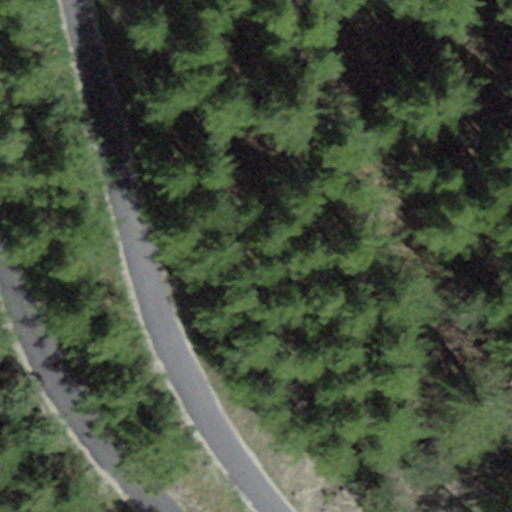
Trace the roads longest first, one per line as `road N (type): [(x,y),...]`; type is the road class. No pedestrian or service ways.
road 1 (track): [(283,511),(187,386),(79,0)]
road 2 (track): [(0,203),(82,404),(166,511)]
